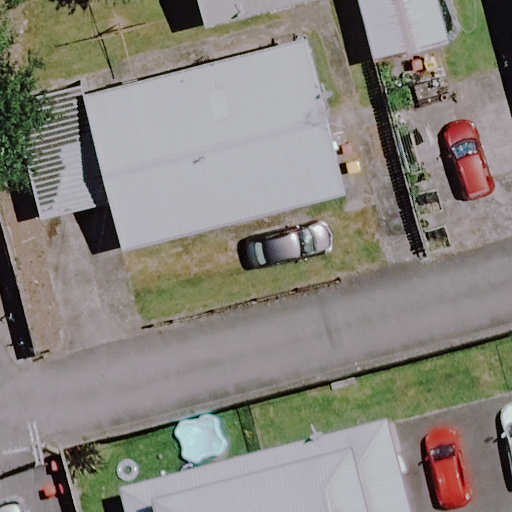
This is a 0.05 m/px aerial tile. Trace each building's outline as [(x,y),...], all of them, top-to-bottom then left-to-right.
[(319,0),(208,0),(216,28),(319,0)] [(442,48),(430,0),(351,0),(368,66),(442,48)] [(511,0),(497,0),(511,61),(511,0)] [(340,195),(301,39),(4,112),(32,226),(101,209),(111,251),(340,195)] [(112,500),(114,511),(406,511),(384,427),(112,500)]
